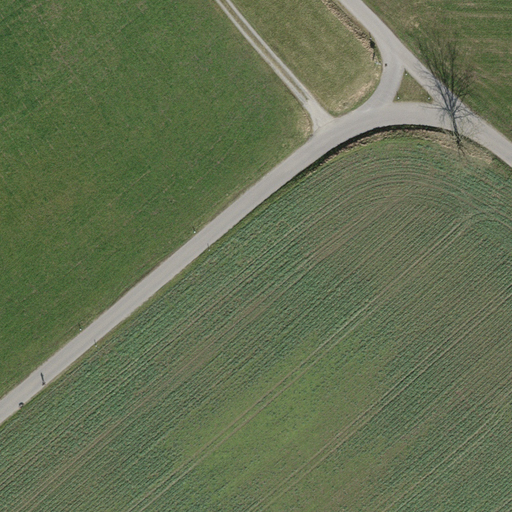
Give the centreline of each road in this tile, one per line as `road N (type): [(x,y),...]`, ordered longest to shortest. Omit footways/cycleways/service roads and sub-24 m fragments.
road 1 (unclassified): [(0,412),(331,131),(379,117)]
road 2 (track): [(331,131),(224,0)]
